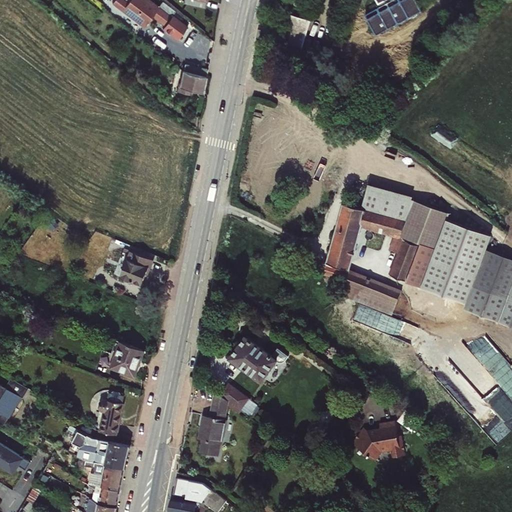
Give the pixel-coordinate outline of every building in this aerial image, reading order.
[(177,11),(163,0),(115,0),(113,3),(144,28),(149,21),(151,22),(154,18),(164,26),(164,27),(175,36),(183,25),(172,16),(177,11)] [(418,0),(391,0),(366,12),(376,33),(424,11),(418,0)] [(283,43),(305,47),(311,17),(288,13),(283,43)] [(186,64),(184,71),(207,77),(209,69),(186,64)] [(194,91),(203,93),(207,77),(184,71),(179,92),(191,95),(192,90),(194,91)] [(377,121),(382,115),(372,106),(367,112),(377,121)] [(408,217),(443,231),(444,230),(450,207),(368,185),(361,209),(406,221),(408,217)] [(350,271),(354,258),(359,242),(366,244),(368,236),(360,234),(363,224),(371,226),(398,234),(392,248),(401,251),(392,274),(419,285),(424,271),(428,272),(437,247),(443,231),(408,217),(406,221),(361,209),(344,204),(324,273),(346,279),(344,284),(377,297),(374,304),(395,313),(403,291),(380,282),(373,280),(375,274),(363,269),(361,275),(350,271)] [(360,234),(368,236),(371,226),(363,224),(360,234)] [(443,231),(437,247),(481,264),(487,246),(444,230),(443,231)] [(471,290),(466,304),(478,309),(476,315),(511,327),(511,255),(487,246),(481,264),(471,290)] [(437,247),(428,272),(427,273),(471,290),(481,264),(437,247)] [(143,285),(153,259),(132,250),(122,276),(143,285)] [(373,280),(380,282),(382,279),(375,274),(373,280)] [(279,348),(273,356),(248,336),(232,357),(262,380),(278,359),(283,364),(289,356),(279,348)] [(117,339),(116,342),(121,344),(112,366),(136,376),(145,350),(117,339)] [(0,382),(0,423),(5,426),(29,388),(13,378),(7,387),(0,382)] [(229,385),(221,396),(231,403),(250,418),(258,407),(229,385)] [(101,407),(103,409),(105,410),(101,430),(118,434),(125,402),(122,401),(123,394),(121,393),(120,391),(115,390),(112,392),(109,391),(108,398),(103,400),(101,402),(101,407)] [(203,438),(200,452),(220,456),(231,403),(221,396),(216,391),(211,416),(205,414),(200,438),(203,438)] [(400,436),(397,421),(381,424),(382,429),(377,430),(377,433),(373,433),(369,431),(365,428),(354,444),(368,454),(367,455),(376,460),(381,451),(384,453),(390,451),(392,449),(394,450),(396,458),(408,456),(404,436),(400,436)] [(73,453),(87,461),(125,469),(131,445),(93,437),(80,430),(74,441),(85,447),(85,449),(75,446),(73,453)] [(446,448),(427,433),(418,445),(438,459),(446,448)] [(31,463),(0,441),(0,463),(10,470),(12,467),(17,470),(20,465),(26,470),(31,463)] [(430,469),(438,459),(418,445),(411,454),(430,469)] [(376,460),(378,462),(384,453),(381,451),(376,460)] [(125,469),(87,461),(86,465),(96,467),(95,473),(92,473),(90,483),(120,490),(125,469)] [(39,479),(34,488),(41,492),(46,483),(39,479)] [(120,490),(90,483),(90,484),(94,487),(91,498),(99,502),(100,503),(117,506),(120,490)] [(28,498),(31,500),(35,502),(41,492),(34,488),(28,498)] [(195,511),(198,501),(174,497),(170,511),(195,511)] [(34,511),(40,506),(35,502),(31,500),(24,508),(28,511),(34,511)] [(100,503),(99,502),(97,511),(90,509),(89,511),(115,511),(117,506),(100,503)]
